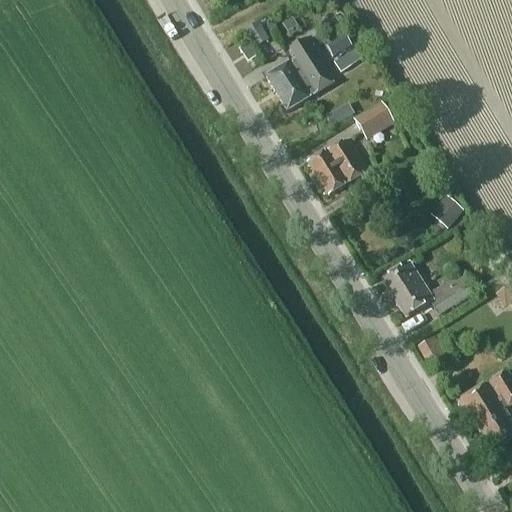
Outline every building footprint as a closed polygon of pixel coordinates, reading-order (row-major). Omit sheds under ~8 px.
[(269,42),(258,23),(245,31),(255,50),(269,42)] [(314,98),(338,83),(310,39),(290,52),(296,61),(266,80),(288,114),(314,98)] [(357,50),(334,65),(341,76),(364,61),(357,50)] [(353,120),(366,142),(394,125),(381,104),(353,120)] [(348,106),(325,119),(332,130),(355,117),(348,106)] [(308,165),(329,198),(369,174),(349,140),(329,153),(328,152),(308,165)] [(446,199),(431,217),(447,232),(463,213),(446,199)] [(428,295),(409,266),(382,283),(406,321),(431,305),(439,317),(477,293),(464,272),(428,295)] [(428,369),(447,359),(436,339),(417,349),(428,369)] [(511,407),(511,382),(506,373),(459,404),(471,424),(475,421),(496,453),(511,442),(511,417),(507,410),(511,407)]
